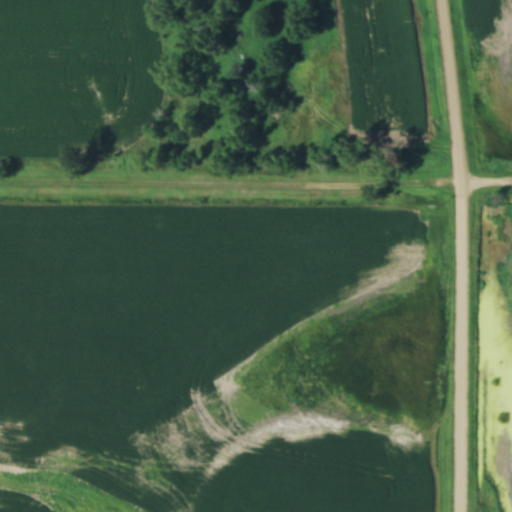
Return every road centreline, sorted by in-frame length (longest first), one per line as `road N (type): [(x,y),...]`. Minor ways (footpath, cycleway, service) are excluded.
road 1 (residential): [(456,511),(462,186),(436,0)]
road 2 (track): [(462,186),(0,180)]
